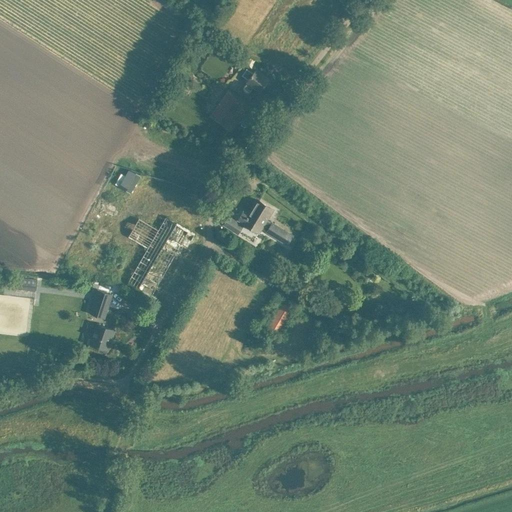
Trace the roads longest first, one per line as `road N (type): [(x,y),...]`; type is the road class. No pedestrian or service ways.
road 1 (unclassified): [(131,382),(212,246),(221,193),(363,0)]
road 2 (track): [(0,396),(61,377),(131,382)]
